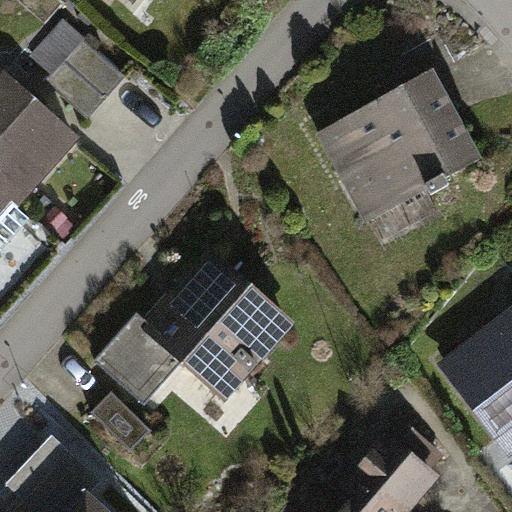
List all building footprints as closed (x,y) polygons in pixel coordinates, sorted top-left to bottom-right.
[(0,250),(27,219),(14,208),(76,136),(70,131),(121,72),(58,19),(10,75),(1,67),(0,67),(0,250)] [(428,65),(314,128),(363,217),(477,154),(428,65)] [(291,324),(205,249),(106,360),(132,383),(160,350),(221,404),(291,324)] [(511,302),(435,363),(506,453),(511,447),(511,302)] [(346,493),(330,511),(411,511),(405,507),(434,472),(379,427),(333,482),(346,493)] [(25,502),(16,511),(135,511),(53,438),(8,487),(25,502)]
